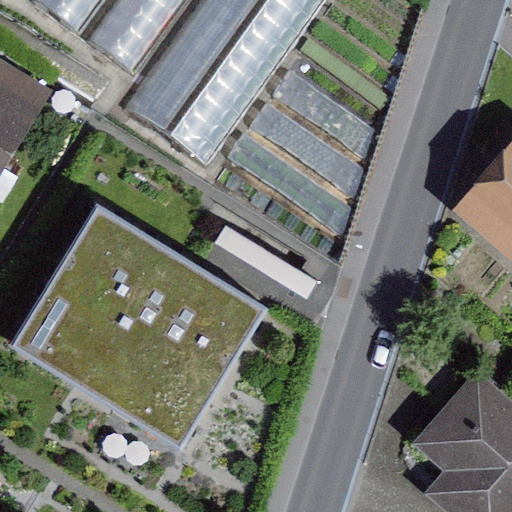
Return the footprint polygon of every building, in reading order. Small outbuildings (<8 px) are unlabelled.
[(198,0),(12,0),(133,89),(198,0)] [(204,175),(328,0),(211,0),(126,120),(204,175)] [(0,174),(45,99),(0,71),(0,174)] [(486,186),(467,209),(511,247),(511,156),(505,165),(502,162),(483,184),(486,186)] [(97,204),(10,345),(182,450),(269,309),(97,204)] [(511,511),(511,410),(477,381),(423,442),(454,470),(434,492),(456,511),(511,511)]
